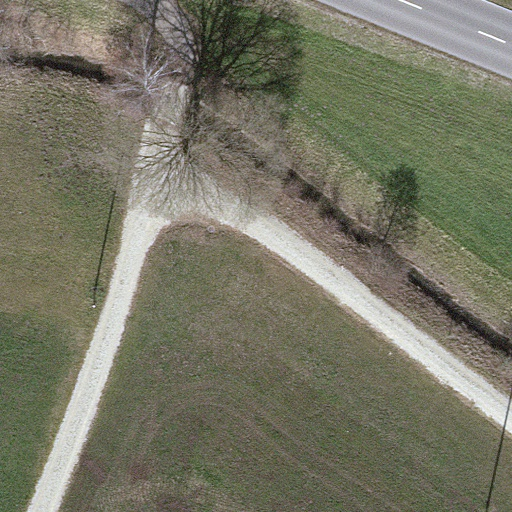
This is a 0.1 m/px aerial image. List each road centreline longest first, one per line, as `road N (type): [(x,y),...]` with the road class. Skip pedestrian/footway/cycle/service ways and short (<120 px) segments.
road 1 (track): [(511,415),(226,203),(158,166)]
road 2 (track): [(47,511),(91,407),(158,166)]
road 3 (track): [(158,166),(168,76),(157,23),(125,0)]
road 4 (tertiary): [(511,48),(394,0)]
